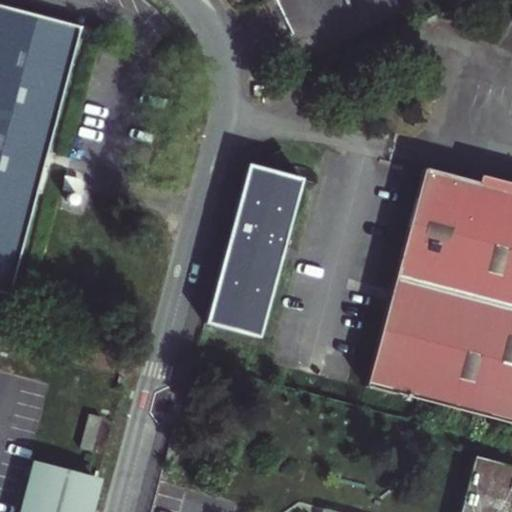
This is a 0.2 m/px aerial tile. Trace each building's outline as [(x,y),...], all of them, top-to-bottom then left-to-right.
[(0,294),(9,297),(80,28),(0,5),(0,294)] [(205,326),(258,341),(302,181),(248,167),(205,326)] [(511,427),(511,196),(423,173),(366,388),(511,427)] [(510,511),(511,508),(511,467),(476,458),(461,511),(510,511)] [(89,511),(97,486),(34,470),(23,511),(89,511)]
